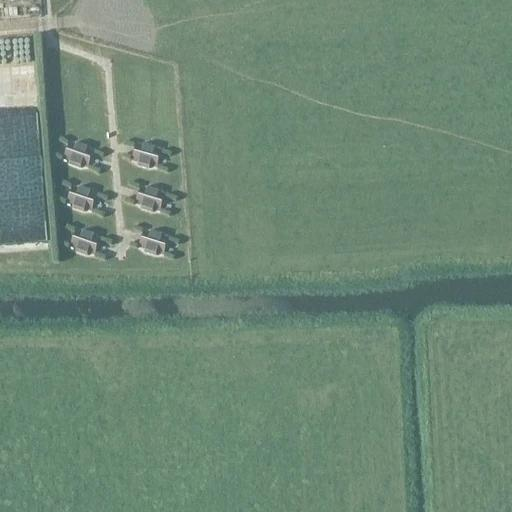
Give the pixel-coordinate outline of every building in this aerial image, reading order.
[(69,144),(63,160),(69,162),(68,165),(81,170),(82,167),(88,169),(93,152),(87,150),(89,146),(77,142),(76,146),(69,144)] [(143,147),(136,145),(131,161),(138,163),(137,166),(149,170),(150,167),(156,169),(160,152),(155,150),(155,146),(144,143),(143,147)] [(78,190),(72,188),(66,204),(73,206),(73,209),(84,213),(85,210),(91,212),(96,195),(90,193),(91,190),(79,186),(78,190)] [(146,191),(140,189),(135,204),(141,205),(140,209),(152,213),(153,210),(159,213),(164,196),(158,194),(160,190),(148,186),(146,191)] [(82,234),(76,232),(70,247),(76,249),(75,252),(87,257),(88,254),(94,256),(99,240),(94,238),(95,234),(83,230),(82,234)] [(150,234),(144,232),(139,247),(145,249),(144,253),(156,257),(157,254),(163,256),(168,239),(162,238),(163,234),(152,230),(150,234)]
